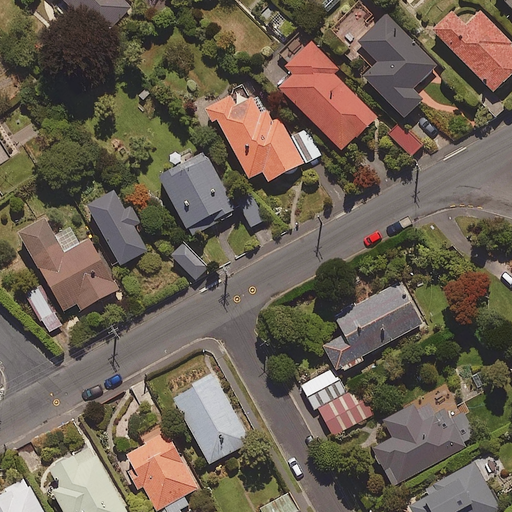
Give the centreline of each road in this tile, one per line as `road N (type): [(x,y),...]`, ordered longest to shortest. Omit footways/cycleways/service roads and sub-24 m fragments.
road 1 (tertiary): [(511,145),(217,303)]
road 2 (residential): [(217,303),(332,511)]
road 3 (tertiary): [(217,303),(56,391)]
